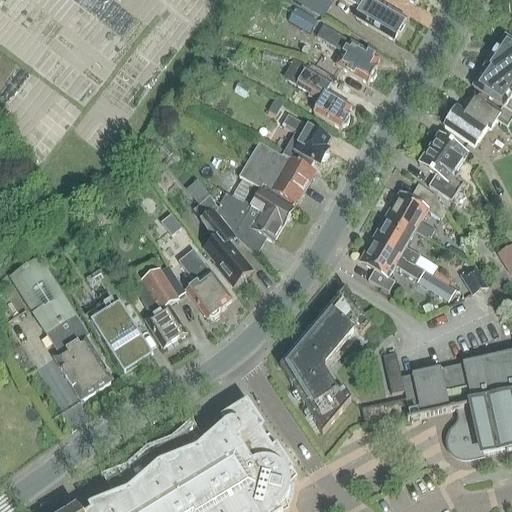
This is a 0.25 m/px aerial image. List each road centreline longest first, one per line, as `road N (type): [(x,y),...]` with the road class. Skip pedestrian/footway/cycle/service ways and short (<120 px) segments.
road 1 (tertiary): [(235,352),(314,258),(463,0)]
road 2 (tertiary): [(0,505),(235,352)]
road 3 (residential): [(355,511),(327,486),(235,352)]
